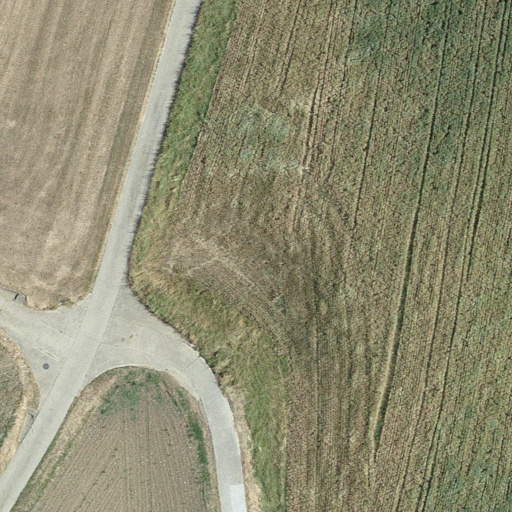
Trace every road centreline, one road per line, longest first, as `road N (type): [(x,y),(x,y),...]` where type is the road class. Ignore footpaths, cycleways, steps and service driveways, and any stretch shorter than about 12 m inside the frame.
road 1 (track): [(0,497),(84,341),(187,0)]
road 2 (track): [(0,308),(84,341),(128,325),(179,347),(206,384),(235,511)]
